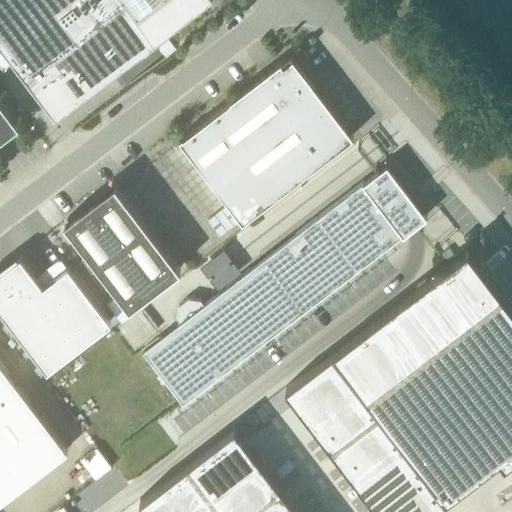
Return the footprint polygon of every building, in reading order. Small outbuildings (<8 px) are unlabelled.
[(0,0),(0,34),(57,109),(200,0),(0,0)] [(243,217),(354,133),(352,129),(351,130),(330,103),(331,102),(317,84),(316,85),(295,57),(296,56),(294,53),(284,60),(281,57),(278,59),(279,60),(266,70),(265,69),(247,83),(248,84),(235,94),(234,93),(231,96),(232,97),(184,133),(183,132),(180,134),(243,217)] [(0,135),(19,121),(0,95),(0,135)] [(180,321),(143,349),(183,401),(403,233),(427,214),(387,162),(363,180),(204,302),(201,298),(189,296),(179,304),(177,316),(180,321)] [(66,217),(65,218),(130,303),(181,264),(116,179),(114,180),(116,182),(68,219),(66,217)] [(229,203),(209,219),(220,234),(240,218),(229,203)] [(286,385),(383,511),(423,511),(498,455),(511,444),(511,302),(468,245),(286,385)] [(21,254),(0,269),(0,303),(47,366),(111,317),(69,263),(68,264),(43,283),(35,273),(21,254)] [(0,496),(66,446),(0,358),(0,496)] [(302,511),(235,424),(140,496),(151,511),(302,511)]
